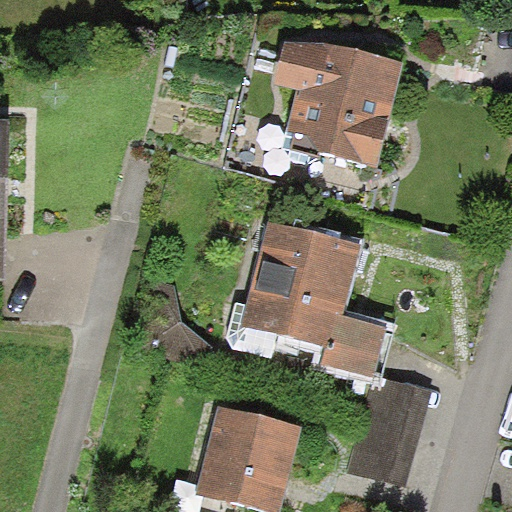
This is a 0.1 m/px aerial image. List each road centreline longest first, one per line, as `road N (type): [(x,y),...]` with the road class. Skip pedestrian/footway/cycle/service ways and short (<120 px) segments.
road 1 (residential): [(511,257),(448,511)]
road 2 (residential): [(92,311),(42,511)]
